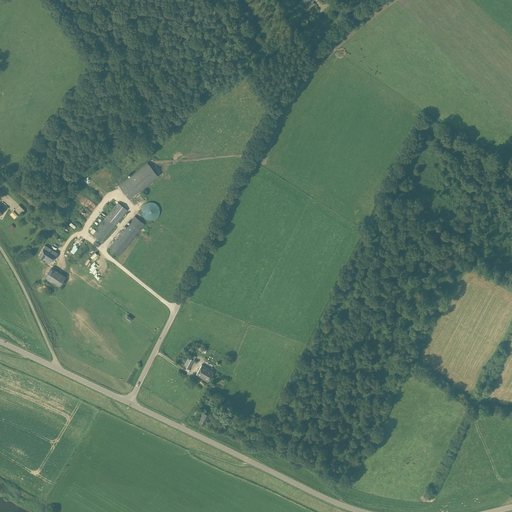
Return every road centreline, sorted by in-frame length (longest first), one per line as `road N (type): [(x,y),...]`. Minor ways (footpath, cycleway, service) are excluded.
road 1 (tertiary): [(129,401),(286,96),(323,48),(380,0)]
road 2 (tertiary): [(362,511),(129,401)]
road 3 (track): [(126,202),(161,174),(151,163),(252,156)]
road 4 (unclassified): [(55,367),(0,248)]
